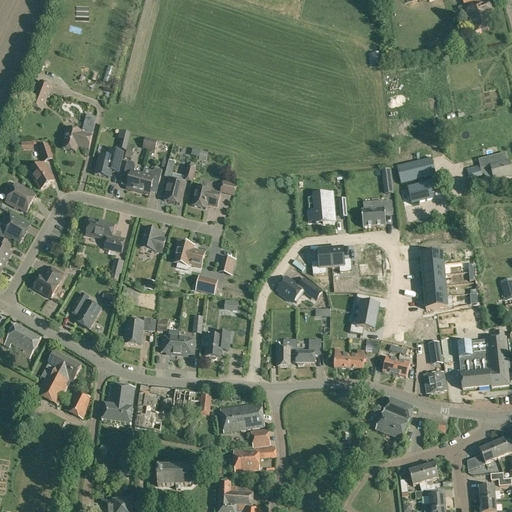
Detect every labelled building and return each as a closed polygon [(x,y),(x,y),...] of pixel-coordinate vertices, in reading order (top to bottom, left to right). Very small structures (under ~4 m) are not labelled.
[(485,6),(483,0),(461,0),(464,5),(466,5),(468,12),(467,12),(475,35),(493,29),(488,16),(492,15),(489,5),(485,6)] [(370,55),(371,67),(381,66),(380,54),(370,55)] [(35,59),(39,66),(46,62),(42,55),(35,59)] [(42,112),(51,87),(40,83),(30,107),(42,112)] [(84,122),(82,130),(93,133),(95,125),(96,120),(88,118),(87,123),(84,122)] [(65,138),(62,150),(76,153),(77,147),(89,150),(92,137),(81,134),(81,133),(68,129),(67,131),(65,132),(64,137),(65,138)] [(120,131),(117,140),(120,140),(118,150),(126,152),(128,145),(131,134),(120,131)] [(34,146),(34,138),(22,139),(22,147),(34,146)] [(149,151),(151,141),(145,139),(143,149),(149,151)] [(154,152),(157,142),(151,141),(149,151),(154,152)] [(126,152),(125,159),(131,160),(134,147),(128,145),(126,152)] [(44,163),(53,160),(48,146),(40,149),(44,163)] [(100,157),(95,176),(110,180),(111,174),(118,175),(120,169),(123,154),(110,151),(108,159),(100,157)] [(505,155),(478,162),(483,178),(485,178),(486,183),(494,181),(494,182),(511,177),(511,173),(509,163),(507,163),(505,155)] [(432,159),(397,167),(401,185),(436,177),(432,159)] [(143,175),(134,173),(136,167),(133,164),(127,162),(124,176),(127,177),(129,177),(130,179),(127,190),(138,193),(143,175)] [(176,163),(169,162),(165,178),(171,180),(176,163)] [(41,191),(54,182),(42,164),(29,173),(41,191)] [(469,181),(481,178),(479,166),(466,169),(469,181)] [(188,168),(184,181),(192,183),(195,170),(194,169),(190,168),(188,168)] [(143,175),(138,193),(149,196),(152,185),(154,184),(156,184),(156,185),(159,185),(162,171),(156,170),(153,172),(151,177),(143,175)] [(180,206),(185,185),(170,181),(165,202),(180,206)] [(237,193),(238,183),(221,182),(220,191),(237,193)] [(430,183),(407,189),(411,205),(434,200),(430,183)] [(26,214),(36,197),(16,186),(6,204),(17,210),(18,209),(26,214)] [(217,208),(220,195),(211,192),(211,191),(197,188),(192,207),(206,210),(207,205),(217,208)] [(334,194),(314,195),(316,223),(324,222),(325,225),(337,224),(334,194)] [(346,200),(338,201),(339,214),(347,213),(346,200)] [(374,211),(362,212),(363,229),(386,227),(385,214),(392,214),(392,203),(384,204),(384,203),(373,204),(374,211)] [(20,244),(30,227),(10,215),(4,225),(5,228),(8,230),(4,236),(11,240),(12,239),(20,244)] [(121,254),(125,241),(112,238),(115,226),(90,220),(90,222),(88,222),(87,224),(86,226),(87,228),(88,229),(86,236),(107,241),(105,250),(121,254)] [(388,225),(389,231),(401,229),(400,223),(388,225)] [(162,254),(166,241),(159,239),(160,233),(145,229),(140,249),(155,253),(155,252),(162,254)] [(0,264),(4,267),(11,255),(8,253),(11,247),(0,240),(0,264)] [(201,269),(205,254),(192,251),(193,247),(180,244),(174,264),(188,268),(189,265),(201,269)] [(343,250),(330,251),(332,270),(339,269),(340,274),(352,273),(351,261),(344,261),(343,250)] [(325,270),(332,270),(330,251),(317,253),(319,264),(312,265),(313,277),(326,276),(325,270)] [(443,252),(421,254),(423,266),(434,265),(444,263),(443,252)] [(233,278),(237,262),(223,258),(220,268),(221,269),(219,274),(233,278)] [(122,276),(125,263),(114,260),(111,273),(112,273),(110,280),(118,282),(120,275),(122,276)] [(434,265),(423,266),(424,276),(446,274),(444,263),(434,265)] [(60,283),(64,276),(50,269),(45,279),(41,277),(33,290),(51,300),(58,287),(57,286),(60,282),(60,283)] [(446,274),(424,276),(425,287),(447,285),(446,274)] [(214,297),(218,282),(199,277),(195,292),(214,297)] [(288,277),(278,290),(281,293),(280,294),(290,301),(291,300),(294,303),(295,301),(297,303),(306,292),(311,296),(317,288),(306,280),(301,287),(288,277)] [(146,280),(144,290),(153,292),(155,282),(146,280)] [(447,285),(425,287),(426,298),(448,296),(447,285)] [(507,307),(511,305),(511,286),(502,289),(507,307)] [(89,331),(101,310),(87,302),(89,299),(82,295),(71,314),(78,318),(75,323),(89,331)] [(112,306),(114,298),(103,295),(101,303),(112,306)] [(448,296),(426,298),(427,308),(449,307),(455,306),(454,295),(448,296)] [(356,297),(354,309),(360,310),(359,317),(377,319),(379,307),(368,305),(369,299),(356,297)] [(218,305),(219,317),(240,316),(240,304),(218,305)] [(352,323),(351,335),(363,337),(364,330),(373,332),(373,330),(376,330),(377,319),(359,317),(358,324),(352,323)] [(195,319),(193,335),(202,336),(203,319),(195,319)] [(150,333),(151,321),(144,320),(144,323),(127,322),(125,345),(141,347),(143,332),(150,333)] [(167,333),(168,322),(157,321),(156,332),(167,333)] [(41,340),(16,326),(10,337),(4,334),(0,340),(0,344),(4,347),(9,350),(11,347),(24,354),(22,356),(30,361),(41,340)] [(505,339),(504,332),(494,333),(495,340),(458,344),(459,359),(463,391),(492,388),(492,390),(510,388),(507,361),(508,361),(506,339),(505,339)] [(229,353),(231,335),(217,334),(216,339),(208,338),(206,359),(209,359),(210,361),(212,362),(213,362),(215,362),(216,361),(218,360),(221,361),(222,352),(229,353)] [(177,357),(179,339),(169,338),(168,340),(162,339),(161,354),(171,355),(171,357),(177,357)] [(179,339),(177,357),(184,358),(184,356),(194,357),(195,342),(189,342),(190,340),(179,339)] [(297,353),(297,341),(283,341),(283,350),(278,350),(278,368),(290,368),(290,356),(297,356),(297,353)] [(297,353),(297,356),(297,365),(298,367),(303,367),(304,365),(315,365),(315,357),(321,357),(321,341),(309,341),(309,353),(297,353)] [(378,355),(379,343),(366,342),(366,354),(378,355)] [(439,344),(429,345),(432,360),(435,359),(438,359),(440,359),(442,358),(439,344)] [(406,356),(407,350),(390,346),(389,352),(406,356)] [(350,357),(342,356),(342,352),(335,351),(334,369),(349,370),(350,357)] [(73,384),(82,367),(55,353),(48,366),(41,379),(44,380),(36,395),(58,406),(71,382),(73,384)] [(350,357),(349,370),(364,371),(365,353),(358,353),(357,357),(350,357)] [(395,376),(398,362),(386,359),(383,373),(395,376)] [(398,362),(395,376),(407,380),(411,363),(403,361),(402,363),(398,362)] [(427,396),(447,393),(444,374),(424,377),(427,396)] [(132,410),(135,390),(111,386),(108,407),(105,406),(102,422),(131,426),(133,410),(132,410)] [(198,413),(201,394),(175,390),(173,402),(164,400),(164,398),(139,394),(136,422),(135,428),(160,433),(162,419),(170,420),(171,418),(172,419),(172,418),(181,419),(181,417),(193,419),(193,413),(198,413)] [(83,421),(93,401),(75,391),(65,412),(83,421)] [(209,416),(212,395),(201,394),(199,415),(209,416)] [(407,425),(414,409),(390,399),(383,416),(407,425)] [(224,435),(264,429),(261,405),(221,411),(224,435)] [(401,442),(407,425),(383,416),(376,432),(401,442)] [(444,440),(446,425),(426,422),(424,438),(429,439),(429,438),(444,440)] [(253,450),(270,448),(268,431),(251,433),(253,450)] [(504,442),(504,441),(492,446),(498,460),(510,455),(509,454),(511,452),(511,448),(511,447),(511,446),(511,444),(510,440),(504,442)] [(482,457),(475,459),(479,468),(485,466),(498,460),(492,446),(479,452),(482,457)] [(235,474),(260,472),(259,460),(276,459),(276,449),(258,450),(258,451),(233,453),(235,474)] [(434,465),(422,469),(426,484),(427,487),(427,492),(428,492),(438,491),(439,491),(440,491),(440,486),(433,486),(432,482),(439,480),(434,465)] [(191,488),(196,482),(196,474),(191,468),(158,468),(158,479),(158,488),(176,488),(176,491),(181,491),(181,488),(191,488)] [(422,469),(409,473),(413,488),(419,486),(421,493),(426,493),(426,492),(427,492),(427,487),(426,484),(422,469)] [(261,511),(262,509),(252,509),(254,490),(231,488),(231,485),(220,484),(217,511),(261,511)] [(494,487),(479,489),(480,502),(495,501),(500,500),(499,493),(495,494),(494,487)] [(421,493),(415,493),(416,500),(426,499),(429,499),(430,506),(424,507),(424,511),(428,511),(430,511),(445,511),(444,497),(439,498),(438,491),(428,492),(427,492),(426,492),(426,493),(421,493)] [(496,511),(495,501),(480,502),(481,511),(496,511)] [(131,511),(131,502),(113,503),(113,502),(102,503),(102,511),(131,511)]
